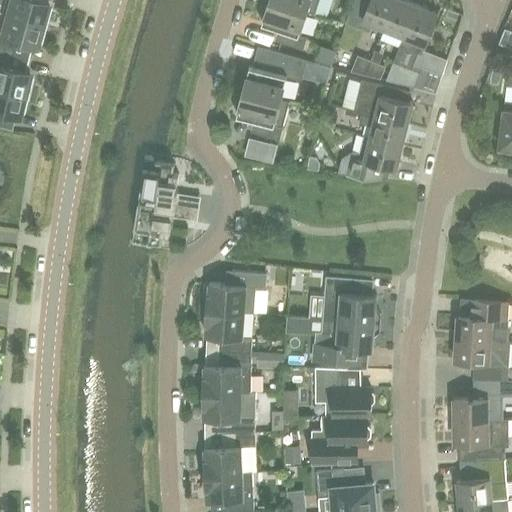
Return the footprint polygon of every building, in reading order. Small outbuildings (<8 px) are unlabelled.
[(3,0),(1,11),(1,12),(44,24),(49,6),(45,6),(46,0),(3,0)] [(299,34),(307,10),(307,9),(278,0),(268,0),(262,22),(285,29),(281,41),(303,48),(307,36),(299,34)] [(278,0),(307,9),(307,10),(315,13),(319,0),(278,0)] [(384,26),(394,0),(370,0),(365,13),(354,8),(349,21),(367,28),(368,25),(371,27),(373,22),(384,26)] [(416,3),(407,0),(394,0),(384,26),(404,34),(416,3)] [(438,12),(416,3),(404,34),(387,78),(415,85),(421,70),(412,67),(418,51),(422,52),(438,12)] [(1,12),(1,11),(0,10),(0,49),(11,52),(14,40),(35,45),(36,40),(40,41),(44,24),(1,12)] [(511,29),(505,27),(499,42),(511,46),(511,29)] [(11,52),(0,49),(0,87),(27,94),(31,76),(27,76),(29,70),(8,65),(11,52)] [(366,72),(371,58),(359,53),(353,68),(366,72)] [(281,99),(281,98),(287,74),(296,76),(299,64),(276,58),(273,70),(250,64),(243,89),(281,99)] [(381,76),(385,64),(371,58),(366,72),(381,76)] [(354,110),(362,112),(407,123),(413,101),(399,98),(401,87),(377,82),(362,78),(354,110)] [(0,87),(0,111),(18,116),(19,110),(23,111),(27,94),(0,87)] [(290,100),(281,98),(281,99),(243,89),(237,114),(260,120),(257,132),(280,137),(290,100)] [(511,99),(506,99),(500,146),(504,146),(504,149),(507,152),(511,153),(511,99)] [(373,125),(370,135),(370,136),(402,144),(407,123),(362,112),(359,121),(373,125)] [(364,134),(360,152),(353,150),(342,156),(338,171),(382,177),(385,164),(397,167),(402,144),(370,136),(370,135),(364,134)] [(272,159),(276,144),(256,139),(253,155),(272,159)] [(143,167),(139,197),(174,203),(179,173),(173,172),(175,162),(156,159),(154,169),(143,167)] [(179,212),(202,210),(200,185),(178,187),(179,212)] [(170,234),(174,203),(139,197),(134,228),(145,230),(143,240),(163,243),(164,233),(170,234)] [(267,271),(232,269),(231,283),(210,281),(208,307),(245,310),(245,311),(255,312),(257,285),(266,286),(267,271)] [(324,303),(340,304),(339,317),(381,321),(381,312),(377,307),(376,307),(377,293),(354,292),(355,276),(326,274),(324,303)] [(459,314),(457,336),(495,339),(496,326),(508,327),(510,300),(479,298),(478,315),(459,314)] [(243,336),(245,311),(245,310),(208,307),(206,333),(227,335),(226,349),(252,351),(253,336),(243,336)] [(360,362),(362,347),(373,348),(374,334),(375,334),(380,329),(381,321),(339,317),(323,316),(322,330),(316,330),(314,358),(360,362)] [(495,339),(457,336),(455,358),(474,360),(473,378),(494,378),(504,379),(505,367),(509,367),(511,340),(495,339)] [(252,351),(226,349),(226,364),(204,364),(204,390),(242,390),(242,391),(251,391),(252,351)] [(274,351),(274,365),(283,365),(284,352),(274,351)] [(334,400),(334,413),(334,414),(372,414),(371,403),(374,400),(374,393),(371,390),(371,386),(339,386),(339,366),(316,365),(316,400),(334,400)] [(511,378),(504,379),(494,378),(494,396),(455,396),(455,419),(502,418),(502,393),(511,393),(511,378)] [(241,405),(242,391),(242,390),(204,390),(204,416),(225,416),(225,431),(256,430),(256,405),(241,405)] [(372,415),(372,414),(334,414),(334,413),(322,414),(322,428),(312,428),(312,463),(336,462),(359,462),(359,442),(368,442),(368,438),(371,434),(371,428),(368,424),(368,415),(372,415)] [(509,418),(502,418),(455,419),(455,441),(474,441),(474,459),(505,457),(505,445),(509,445),(509,418)] [(204,446),(205,473),(243,471),(242,445),(256,444),(256,430),(225,431),(226,445),(204,446)] [(508,497),(505,457),(474,459),(475,477),(457,479),(459,501),(507,497),(508,497)] [(320,511),(322,511),(334,511),(380,507),(379,492),(375,492),(374,481),(346,484),(344,467),(316,469),(320,511)] [(253,470),(243,471),(205,473),(207,498),(229,497),(229,511),(255,510),(253,470)] [(509,511),(507,497),(459,501),(460,511),(509,511)]
